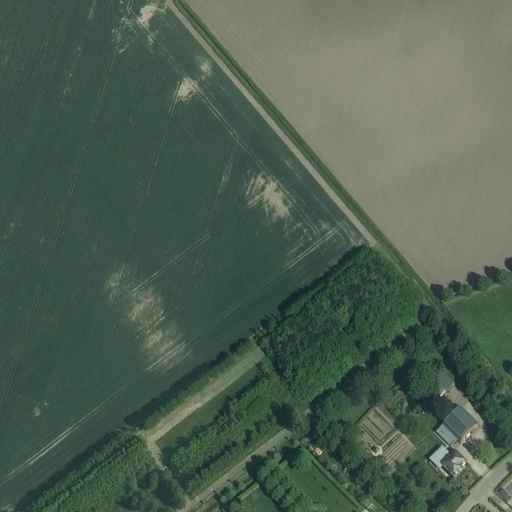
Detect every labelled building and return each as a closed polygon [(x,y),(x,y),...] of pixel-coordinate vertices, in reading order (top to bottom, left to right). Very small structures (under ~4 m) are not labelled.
[(439,371),(419,391),(433,404),(453,384),(439,371)] [(478,426),(471,419),(460,408),(442,426),(436,433),(443,440),(450,447),(457,441),(460,444),(478,426)] [(441,449),(430,460),(440,469),(442,467),(454,479),(461,472),(459,470),(466,463),(455,452),(450,457),(445,452),(441,449)] [(503,490),(499,494),(507,503),(511,499),(503,490)] [(445,493),(436,502),(442,508),(451,499),(445,493)]
